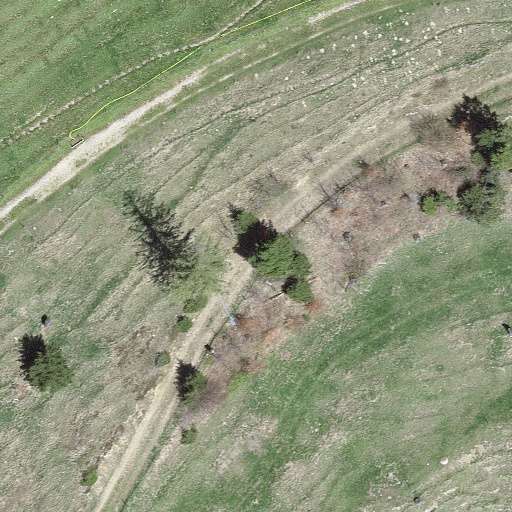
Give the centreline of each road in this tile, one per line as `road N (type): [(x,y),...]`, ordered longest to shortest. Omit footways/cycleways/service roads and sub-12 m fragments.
road 1 (track): [(106,511),(198,318),(254,244),(330,180),(440,111),(511,82)]
road 2 (track): [(0,220),(118,123),(290,33),(375,0)]
